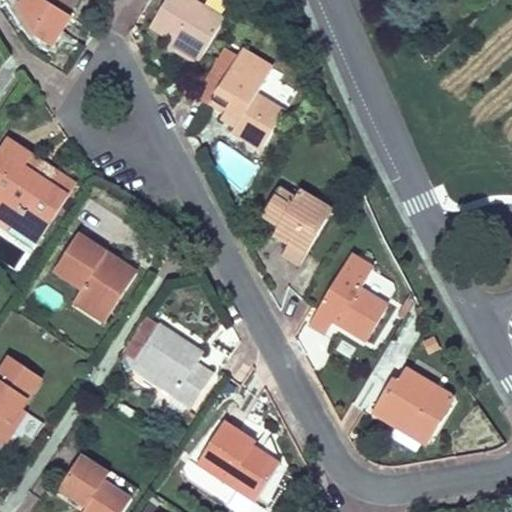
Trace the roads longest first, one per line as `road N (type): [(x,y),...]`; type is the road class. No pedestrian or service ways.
road 1 (residential): [(378,490),(348,477),(334,457),(159,133)]
road 2 (residential): [(330,0),(434,233)]
road 3 (residential): [(511,469),(378,490)]
road 4 (residential): [(159,133),(124,69),(96,69),(78,95)]
